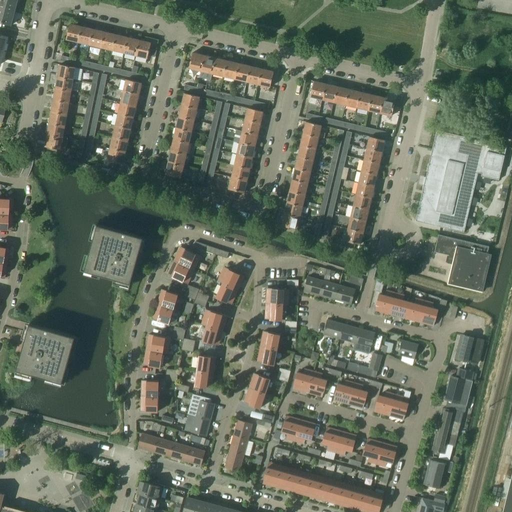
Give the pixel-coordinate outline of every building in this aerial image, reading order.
[(18,0),(0,0),(0,7),(15,11),(18,0)] [(0,21),(12,25),(15,11),(0,7),(0,21)] [(78,42),(82,27),(70,24),(67,39),(78,42)] [(90,45),(94,30),(82,27),(78,42),(90,45)] [(102,48),(106,32),(94,30),(90,45),(102,48)] [(113,50),(117,35),(106,32),(102,48),(113,50)] [(8,37),(0,34),(0,49),(5,50),(8,37)] [(125,53),(129,38),(117,35),(113,50),(125,53)] [(136,56),(140,40),(129,38),(125,53),(136,56)] [(151,43),(140,40),(136,56),(147,58),(151,43)] [(201,71),(205,56),(193,53),(189,68),(201,71)] [(213,74),(217,58),(205,56),(201,71),(213,74)] [(225,77),(228,61),(217,58),(213,74),(225,77)] [(86,67),(87,62),(74,59),(73,64),(86,67)] [(235,79),(239,64),(228,61),(225,77),(235,79)] [(73,79),(76,68),(76,67),(60,64),(58,76),(73,79)] [(247,82),(251,66),(239,64),(235,79),(247,82)] [(258,85),(262,69),(251,66),(247,82),(258,85)] [(274,72),(262,69),(258,85),(270,87),(274,72)] [(71,91),(73,79),(58,76),(56,88),(71,91)] [(139,94),(142,83),(127,79),(124,90),(139,94)] [(323,100),(327,85),(315,82),(311,97),(323,100)] [(335,102),(338,87),(327,85),(323,100),(335,102)] [(346,105),(350,90),(338,87),(335,102),(346,105)] [(69,104),(71,91),(56,88),(53,101),(69,104)] [(136,107),(139,94),(124,90),(121,103),(136,107)] [(357,108),(361,93),(350,90),(346,105),(357,108)] [(198,108),(200,97),(200,96),(185,93),(182,104),(198,108)] [(369,110),(372,95),(361,93),(357,108),(369,110)] [(380,113),(384,98),(372,95),(369,110),(380,113)] [(396,101),(384,98),(380,113),(392,116),(396,101)] [(67,115),(69,104),(53,101),(51,112),(67,115)] [(134,119),(136,107),(121,103),(118,115),(134,119)] [(195,120),(198,108),(182,104),(180,116),(195,120)] [(264,112),(248,108),(245,119),(261,123),(264,112)] [(65,125),(67,115),(51,112),(49,122),(65,125)] [(225,126),(228,114),(223,113),(220,125),(225,126)] [(131,129),(134,119),(118,115),(116,126),(131,129)] [(192,132),(195,120),(180,116),(177,128),(192,132)] [(258,136),(261,123),(245,119),(243,132),(258,136)] [(63,137),(65,125),(49,122),(47,134),(63,137)] [(319,137),(322,126),(322,125),(307,122),(304,134),(319,137)] [(223,139),(225,126),(220,125),(217,137),(223,139)] [(128,142),(131,129),(116,126),(113,138),(128,142)] [(190,142),(192,132),(177,128),(174,139),(190,142)] [(437,131),(415,221),(464,233),(471,204),(478,174),(478,173),(482,174),(481,176),(499,180),(503,161),(507,147),(437,131)] [(255,147),(258,136),(243,132),(240,143),(255,147)] [(68,138),(63,137),(47,134),(45,146),(66,150),(68,138)] [(317,149),(319,137),(304,134),(301,145),(317,149)] [(382,153),(385,140),(370,137),(367,150),(382,153)] [(125,153),(128,142),(113,138),(110,150),(125,153)] [(187,154),(190,142),(174,139),(171,151),(187,154)] [(253,158),(255,147),(240,143),(237,155),(253,158)] [(314,160),(317,149),(301,145),(298,157),(314,160)] [(123,164),(125,153),(110,150),(107,160),(104,160),(103,167),(115,169),(116,162),(123,164)] [(379,165),(382,153),(367,150),(365,162),(379,165)] [(184,166),(187,154),(171,151),(169,162),(184,166)] [(250,171),(253,158),(237,155),(234,167),(250,171)] [(311,172),(314,160),(298,157),(296,168),(311,172)] [(215,173),(217,161),(212,160),(209,172),(215,173)] [(181,178),(184,166),(169,162),(166,174),(181,178)] [(377,177),(379,165),(365,162),(362,173),(377,177)] [(247,182),(250,171),(234,167),(232,179),(247,182)] [(311,172),(296,168),(293,180),(308,183),(311,172)] [(212,185),(215,173),(209,172),(206,184),(212,185)] [(374,189),(377,177),(362,173),(359,185),(374,189)] [(331,188),(333,177),(328,176),(325,188),(328,189),(328,187),(331,188)] [(244,193),(247,182),(232,179),(229,189),(244,193)] [(306,195),(308,183),(293,180),(290,192),(306,195)] [(371,200),(374,189),(359,185),(357,196),(371,200)] [(303,207),(306,195),(290,192),(287,203),(303,207)] [(369,210),(371,200),(357,196),(354,207),(369,210)] [(0,213),(12,215),(12,214),(12,199),(13,199),(0,198),(0,213)] [(300,218),(303,207),(287,203),(285,214),(300,218)] [(366,222),(369,210),(354,207),(351,218),(366,222)] [(12,215),(0,213),(0,229),(11,230),(12,215)] [(297,230),(300,218),(285,214),(282,226),(297,230)] [(363,233),(366,222),(351,218),(349,229),(363,233)] [(137,261),(139,254),(142,254),(146,241),(147,238),(94,224),(89,240),(93,241),(84,274),(100,279),(101,275),(114,279),(112,286),(129,291),(137,261)] [(361,244),(363,233),(349,229),(346,241),(361,244)] [(216,255),(218,249),(207,245),(205,251),(216,255)] [(0,262),(6,264),(6,263),(9,249),(9,248),(0,246),(0,262)] [(174,260),(174,261),(194,270),(200,256),(201,256),(181,247),(174,260)] [(228,258),(229,253),(218,249),(216,255),(228,258)] [(188,283),(194,270),(174,261),(168,274),(168,275),(188,284),(188,283)] [(244,276),(224,267),(218,281),(223,283),(238,290),(244,277),(244,276)] [(320,295),(323,281),(308,277),(304,291),(320,295)] [(336,300),(340,286),(323,281),(320,295),(336,300)] [(238,290),(223,283),(216,297),(231,304),(232,304),(238,290)] [(188,285),(186,290),(197,295),(198,292),(199,292),(200,289),(188,285)] [(355,290),(340,286),(336,300),(352,304),(355,290)] [(266,304),(283,305),(288,305),(289,290),(267,288),(267,289),(266,303),(266,304)] [(157,304),(174,309),(178,295),(178,294),(162,289),(162,290),(158,304),(157,304)] [(195,300),(196,297),(197,295),(186,290),(184,296),(195,300)] [(390,314),(395,293),(387,291),(385,295),(380,294),(379,294),(375,310),(389,314),(390,314)] [(210,296),(199,292),(198,292),(197,295),(196,297),(207,302),(210,296)] [(404,318),(409,302),(403,300),(404,295),(396,293),(395,293),(390,314),(404,318)] [(205,307),(207,302),(196,297),(195,300),(194,303),(205,307)] [(419,322),(425,301),(416,299),(415,303),(409,302),(404,318),(405,318),(419,322)] [(425,301),(419,322),(433,326),(434,326),(438,309),(432,308),(433,303),(425,301)] [(174,309),(157,304),(153,318),(153,319),(169,324),(169,323),(174,309)] [(282,320),(283,305),(266,304),(265,319),(282,320)] [(202,324),(207,326),(223,331),(223,330),(227,316),(206,309),(206,310),(202,324)] [(340,338),(344,324),(327,320),(323,334),(340,338)] [(79,338),(75,337),(26,323),(25,326),(21,339),(25,340),(24,342),(21,353),(14,377),(31,382),(33,374),(46,378),(45,382),(61,386),(62,383),(66,384),(70,367),(67,366),(71,353),(74,354),(79,338)] [(356,343),(360,329),(344,324),(340,338),(356,343)] [(175,326),(173,332),(185,335),(186,329),(175,326)] [(223,331),(207,326),(202,340),(202,341),(218,345),(219,345),(218,345),(223,331)] [(375,333),(360,329),(356,343),(371,347),(375,333)] [(261,346),(277,350),(277,349),(280,335),(280,334),(264,331),(263,331),(264,332),(261,346)] [(184,340),(184,338),(185,335),(173,332),(172,338),(183,340),(184,340)] [(146,349),(163,352),(168,353),(171,338),(149,334),(149,335),(147,349),(146,349)] [(458,345),(455,358),(459,359),(459,361),(464,362),(465,361),(477,363),(482,340),(461,335),(459,342),(462,342),(462,344),(461,344),(458,345)] [(196,341),(184,338),(184,340),(183,340),(183,344),(194,346),(196,341)] [(415,359),(419,345),(402,340),(398,354),(415,359)] [(193,352),(194,346),(183,344),(181,350),(193,352)] [(277,350),(261,346),(258,361),(274,365),(274,364),(277,350)] [(161,367),(163,352),(146,349),(146,350),(144,364),(144,365),(161,367)] [(382,355),(373,353),(369,368),(378,370),(382,355)] [(197,370),(214,373),(214,372),(216,358),(216,357),(199,355),(197,370)] [(347,368),(359,371),(360,365),(348,362),(347,368)] [(290,376),(291,371),(279,368),(278,373),(290,376)] [(307,393),(313,371),(304,369),(303,374),(298,372),(297,372),(293,388),(293,389),(293,388),(307,392),(307,393)] [(472,379),(473,372),(459,369),(457,376),(472,379)] [(214,373),(197,370),(195,385),(195,386),(212,388),(212,387),(214,373)] [(314,371),(313,371),(307,393),(308,393),(308,392),(322,396),(322,397),(327,380),(321,379),(323,374),(314,371)] [(249,388),(266,393),(270,379),(271,379),(254,373),(254,374),(250,388),(249,388)] [(288,382),(290,376),(278,373),(276,379),(288,382)] [(451,376),(445,399),(459,403),(461,395),(468,397),(472,381),(451,376)] [(141,396),(158,396),(159,381),(142,380),(142,381),(142,396),(141,396)] [(348,404),(354,383),(345,380),(344,385),(338,384),(338,383),(333,400),(334,400),(348,404)] [(177,382),(177,388),(188,392),(190,386),(177,382)] [(354,383),(348,404),(363,408),(368,392),(367,392),(362,390),(363,385),(354,383)] [(266,394),(266,393),(249,388),(245,402),(244,402),(261,408),(265,393),(266,394)] [(389,415),(395,394),(386,392),(384,396),(379,395),(374,411),(375,411),(389,415)] [(211,420),(215,404),(210,403),(211,399),(193,394),(187,414),(197,416),(211,420)] [(404,420),(409,403),(408,403),(403,402),(404,397),(395,394),(389,415),(404,419),(403,419),(404,420)] [(158,397),(158,396),(141,396),(142,396),(141,411),(158,412),(158,411),(158,397)] [(443,408),(437,431),(432,450),(444,453),(446,444),(455,446),(463,413),(443,408)] [(262,420),(273,423),(275,417),(263,414),(262,420)] [(174,418),(163,415),(161,421),(172,424),(174,418)] [(206,436),(211,420),(197,416),(192,432),(206,436)] [(295,441),(301,420),(286,416),(281,432),(282,432),(287,433),(286,438),(295,441)] [(248,440),(252,424),(238,420),(234,436),(248,440)] [(311,440),(316,424),(315,424),(301,420),(295,441),(304,444),(306,439),(311,440)] [(336,453),(342,431),(341,431),(327,427),(322,443),(323,444),(323,443),(328,445),(327,450),(336,452),(335,452),(336,453)] [(352,452),(357,435),(356,435),(342,431),(336,453),(336,452),(345,455),(346,450),(352,452)] [(153,452),(157,437),(142,433),(138,447),(153,452)] [(243,458),(248,440),(234,436),(229,454),(243,458)] [(170,456),(174,442),(157,437),(153,452),(170,456)] [(376,464),(382,443),(368,439),(368,438),(363,455),(369,456),(367,461),(376,464)] [(185,461),(190,447),(174,442),(170,456),(185,461)] [(383,443),(382,443),(376,464),(377,464),(386,466),(387,462),(392,463),(393,463),(397,447),(383,443)] [(201,466),(205,452),(190,447),(185,461),(201,466)] [(239,472),(243,458),(229,454),(225,468),(239,472)] [(441,489),(447,464),(430,460),(424,484),(441,489)] [(274,486),(280,465),(269,462),(263,483),(274,486)] [(284,489),(290,468),(280,465),(274,486),(284,489)] [(294,492),(300,471),(290,468),(284,489),(294,492)] [(305,495),(311,474),(300,471),(294,492),(305,495)] [(315,498),(321,477),(311,474),(305,495),(315,498)] [(511,511),(511,474),(502,511),(511,511)] [(326,501),(332,479),(321,477),(315,498),(326,501)] [(336,504),(342,482),(332,479),(326,501),(336,504)] [(161,499),(164,486),(154,483),(153,485),(141,481),(138,492),(140,493),(160,498),(161,499)] [(346,507),(352,485),(342,482),(336,504),(346,507)] [(357,509),(363,488),(352,485),(346,507),(357,509)] [(366,511),(367,511),(373,491),(363,488),(357,509),(366,511)] [(379,511),(384,494),(373,491),(367,511),(379,511)] [(157,509),(160,498),(140,493),(137,503),(157,509)] [(446,496),(435,494),(433,501),(444,504),(446,496)] [(182,504),(184,497),(177,495),(175,502),(182,504)] [(194,511),(198,500),(187,497),(183,511),(194,511)] [(437,503),(423,499),(419,511),(432,511),(434,508),(436,508),(437,503)] [(205,511),(208,503),(198,500),(194,511),(205,511)] [(155,511),(157,509),(137,503),(134,511),(155,511)] [(217,511),(219,506),(208,503),(205,511),(217,511)]
